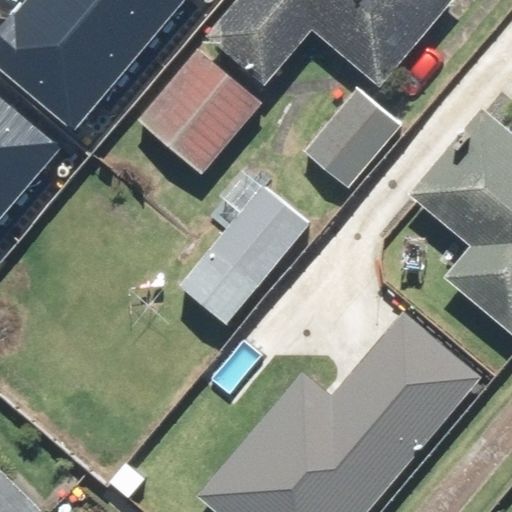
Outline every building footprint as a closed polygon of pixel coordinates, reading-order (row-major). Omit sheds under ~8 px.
[(34,0),(0,40),(0,63),(76,128),(185,0),(34,0)] [(0,0),(0,16),(15,0),(0,0)] [(324,26),(391,80),(455,0),(244,0),(223,27),(283,76),(324,26)] [(271,100),(201,44),(146,112),(216,168),(271,100)] [(406,119),(365,84),(314,145),(356,180),(406,119)] [(0,96),(0,220),(62,148),(0,96)] [(511,110),(498,99),(422,194),(479,240),(453,272),(511,318),(511,110)] [(253,209),(189,285),(236,324),(322,221),(252,167),(232,192),(253,209)] [(330,250),(268,313),(335,378),(396,316),(330,250)] [(367,511),(488,371),(410,306),(337,392),(308,368),(210,484),(243,511),(367,511)] [(53,511),(0,457),(0,511),(53,511)]
